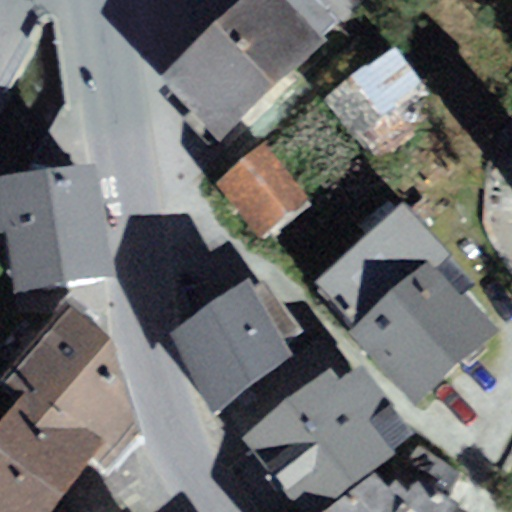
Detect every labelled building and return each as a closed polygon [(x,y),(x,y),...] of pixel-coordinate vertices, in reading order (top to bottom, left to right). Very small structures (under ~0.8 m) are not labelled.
[(276,0),(262,0),(174,86),(219,132),(315,39),(276,0)] [(417,55),(340,111),(383,171),(433,135),(419,115),(446,95),(417,55)] [(275,170),(241,196),(282,251),(317,225),(275,170)] [(98,188),(0,200),(0,244),(15,243),(22,307),(83,300),(111,296),(98,188)] [(330,294),(377,347),(453,280),(465,269),(417,216),(330,294)] [(377,347),(437,413),(511,346),(453,280),(377,347)] [(300,376),(259,301),(177,344),(218,420),(300,376)] [(39,412),(14,442),(77,487),(123,440),(138,386),(67,327),(13,393),(39,412)] [(326,389),(252,452),(302,511),(333,511),(413,444),(390,417),(367,437),(326,389)] [(14,442),(0,457),(0,511),(56,511),(77,487),(14,442)] [(390,511),(377,496),(357,511),(390,511)]
